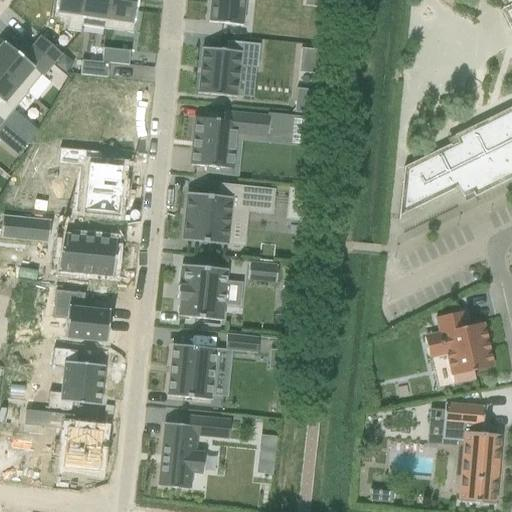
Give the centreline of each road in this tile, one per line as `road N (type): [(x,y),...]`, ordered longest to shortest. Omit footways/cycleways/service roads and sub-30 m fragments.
road 1 (residential): [(122,510),(173,0)]
road 2 (residential): [(122,510),(0,492)]
